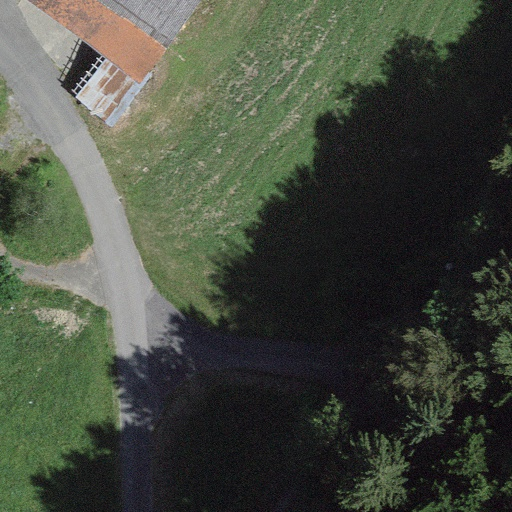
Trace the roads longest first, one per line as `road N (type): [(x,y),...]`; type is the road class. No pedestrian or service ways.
road 1 (track): [(511,249),(484,292),(399,350),(354,358),(130,330)]
road 2 (unclassified): [(130,330),(109,216),(79,135),(0,25)]
road 3 (unclassified): [(130,330),(137,511)]
